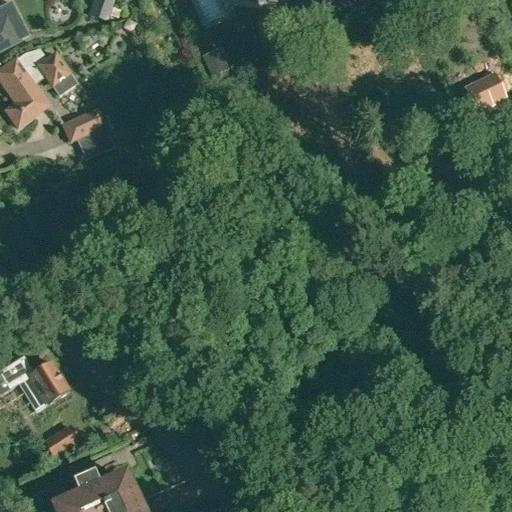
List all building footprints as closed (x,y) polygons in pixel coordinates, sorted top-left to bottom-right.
[(94,0),(89,17),(106,23),(113,0),(94,0)] [(245,41),(227,0),(226,0),(205,9),(222,51),(245,41)] [(311,14),(317,29),(371,2),(375,0),(286,0),(285,10),(294,12),(304,13),(311,14)] [(0,51),(19,42),(21,43),(29,38),(11,3),(0,9),(0,51)] [(135,26),(127,21),(123,29),(131,34),(135,26)] [(280,26),(251,38),(257,53),(287,40),(280,26)] [(57,99),(77,86),(70,76),(55,54),(45,59),(39,51),(24,55),(12,64),(0,72),(0,82),(16,106),(6,113),(18,130),(49,108),(35,87),(44,80),(50,89),(57,99)] [(204,62),(212,78),(227,71),(220,54),(204,62)] [(506,102),(493,77),(465,91),(478,117),(506,102)] [(61,127),(69,145),(107,128),(98,110),(61,127)] [(85,147),(91,161),(118,149),(111,135),(85,147)] [(23,358),(0,372),(0,397),(18,386),(36,413),(68,393),(51,364),(34,375),(23,358)] [(80,444),(70,429),(44,446),(53,461),(80,444)] [(139,511),(124,477),(97,488),(90,471),(72,478),(80,496),(53,508),(54,511),(139,511)]
